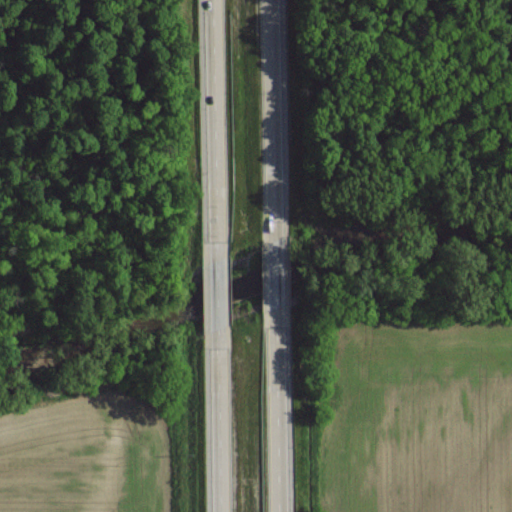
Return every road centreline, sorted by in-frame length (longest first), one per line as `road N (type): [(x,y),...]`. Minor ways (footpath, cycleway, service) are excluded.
road 1 (motorway): [(210,0),(217,259)]
road 2 (motorway): [(274,240),(268,0)]
road 3 (motorway): [(277,511),(276,310)]
road 4 (motorway): [(218,330),(218,511)]
